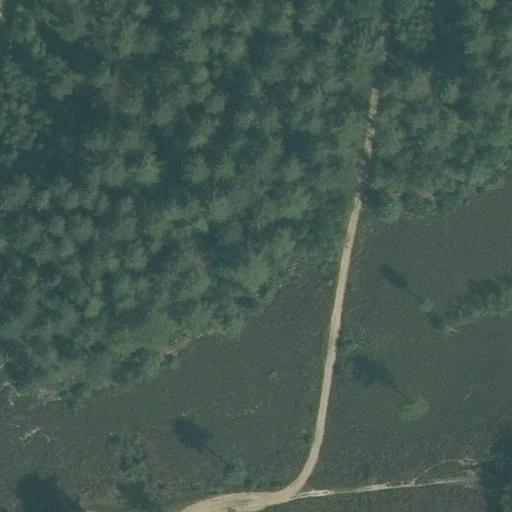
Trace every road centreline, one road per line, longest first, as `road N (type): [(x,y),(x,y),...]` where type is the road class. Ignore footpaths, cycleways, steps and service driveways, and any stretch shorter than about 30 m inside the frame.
road 1 (track): [(294,494),(316,452),(392,0)]
road 2 (track): [(511,477),(294,494)]
